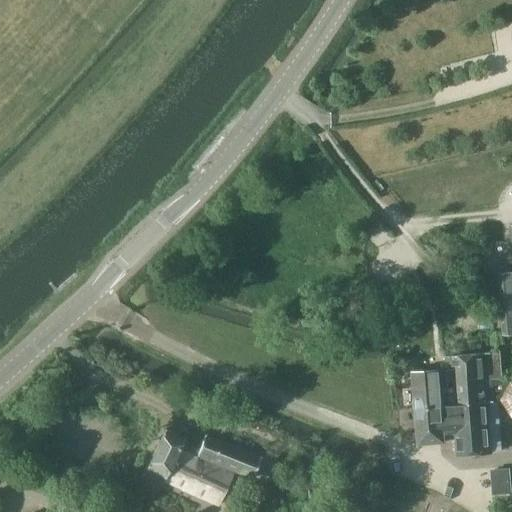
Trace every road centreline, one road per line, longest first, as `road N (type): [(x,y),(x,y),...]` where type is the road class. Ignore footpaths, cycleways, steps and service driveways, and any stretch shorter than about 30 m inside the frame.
road 1 (tertiary): [(0,378),(217,169),(342,0)]
road 2 (unknown): [(278,91),(348,156),(434,212),(511,210)]
